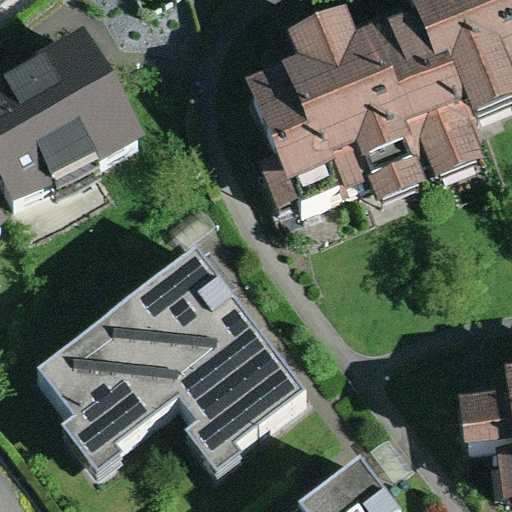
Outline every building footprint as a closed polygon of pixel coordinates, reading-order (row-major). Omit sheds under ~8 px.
[(0,0),(0,23),(16,12),(6,0),(0,0)] [(299,92),(246,113),(274,183),(257,190),(276,237),(344,210),(346,214),(366,206),(375,228),(485,184),(471,148),(511,131),(511,0),(398,0),(397,1),(414,45),(357,68),(347,44),(315,56),(289,67),(299,92)] [(0,254),(5,249),(0,243),(0,213),(0,214),(14,233),(147,166),(84,57),(0,105),(0,254)] [(197,269),(34,393),(72,444),(60,453),(97,501),(121,482),(114,473),(180,423),(199,449),(185,459),(217,501),(245,479),(241,472),(311,419),(197,269)] [(480,422),(456,424),(462,478),(496,474),(500,511),(511,511),(511,397),(503,398),(506,419),(480,422)] [(381,511),(364,487),(329,511),(381,511)]
